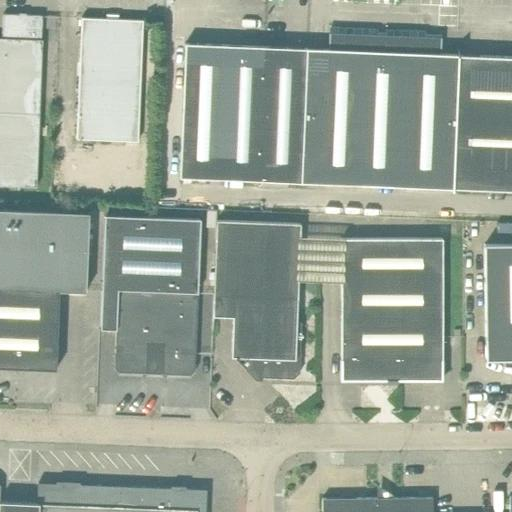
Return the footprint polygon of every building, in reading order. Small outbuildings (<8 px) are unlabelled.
[(2,37),(0,36),(0,109),(39,111),(42,39),(41,39),(42,15),(3,13),(2,37)] [(81,17),(80,37),(76,137),(138,140),(143,19),(118,18),(118,14),(106,14),(106,18),(81,17)] [(330,49),(311,48),(307,180),(452,187),(458,54),(423,53),(424,37),(331,34),(330,49)] [(185,42),(184,62),(179,175),(307,180),(311,48),(185,42)] [(511,56),(458,54),(452,187),(511,189),(511,56)] [(0,109),(0,184),(37,185),(39,111),(0,109)] [(0,285),(19,286),(59,288),(59,290),(86,291),(89,212),(0,208),(0,285)] [(200,220),(106,215),(101,308),(100,328),(116,329),(114,368),(115,368),(117,370),(117,371),(191,374),(192,373),(193,371),(194,372),(195,351),(200,220)] [(301,224),(217,220),(214,315),(233,315),(231,356),(252,357),(252,370),(258,377),(293,378),(299,372),(301,335),(296,335),(301,224)] [(340,237),(341,359),(341,379),(442,379),(442,237),(340,237)] [(511,243),(484,244),(486,360),(511,359),(511,243)] [(19,286),(0,285),(0,366),(16,367),(19,286)] [(59,288),(19,286),(16,367),(56,369),(59,290),(59,288)] [(0,500),(0,511),(204,511),(206,489),(38,482),(37,502),(0,500)] [(511,511),(511,495),(509,495),(509,511),(432,511),(432,496),(322,498),(322,511),(511,511)]
